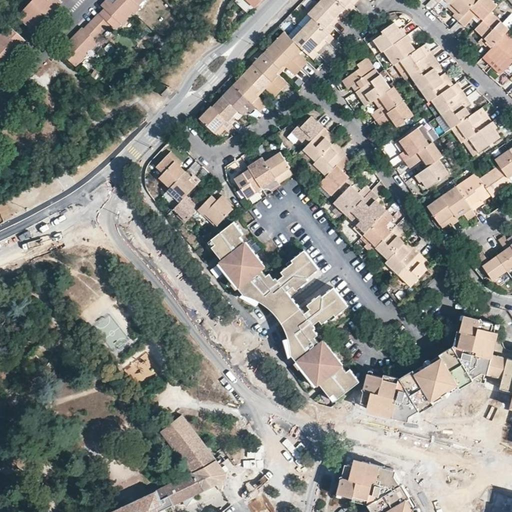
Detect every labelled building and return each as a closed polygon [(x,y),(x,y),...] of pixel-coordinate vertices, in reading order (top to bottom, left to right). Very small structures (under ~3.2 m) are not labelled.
[(29,3),(23,10),(27,13),(22,19),(32,29),(37,24),(40,26),(47,19),(49,16),(47,14),(49,11),(52,14),(58,7),(63,2),(61,0),(37,0),(32,6),(29,3)] [(114,0),(113,2),(110,0),(105,0),(101,4),(104,7),(86,26),(84,24),(77,31),(80,33),(74,39),(72,37),(64,45),(66,47),(62,53),(76,67),(87,55),(86,53),(91,47),(93,49),(101,41),(99,38),(113,23),(115,24),(118,21),(121,24),(124,26),(130,19),(128,17),(133,11),(135,14),(141,7),(139,5),(143,0),(114,0)] [(351,11),(338,0),(319,0),(318,2),(338,21),(343,16),(345,17),(351,11)] [(357,0),(338,0),(351,11),(354,7),(353,5),(357,0)] [(442,0),(439,3),(446,10),(448,6),(450,5),(445,0),(442,0)] [(453,15),(459,21),(479,0),(478,0),(454,0),(451,3),(458,10),(455,13),(453,15)] [(492,12),(498,6),(491,0),(478,0),(479,0),(459,21),(465,27),(475,17),(478,14),(484,20),(492,12)] [(338,21),(318,2),(308,12),(313,16),(330,33),(334,28),(332,26),(338,21)] [(458,10),(451,3),(450,5),(448,6),(455,13),(458,10)] [(61,10),(58,7),(52,14),(54,16),(55,17),(61,10)] [(27,13),(23,10),(18,15),(22,19),(27,13)] [(509,30),(510,29),(492,12),(484,20),(482,23),(475,29),(484,37),(480,41),(490,51),(506,33),(509,30)] [(478,14),(475,17),(482,23),(484,20),(478,14)] [(313,16),(303,27),(320,43),(324,38),(327,40),(332,34),(330,33),(313,16)] [(49,21),(47,19),(40,26),(43,29),(50,22),(49,21)] [(385,50),(407,34),(403,28),(401,29),(396,21),(382,30),(384,33),(375,40),(382,52),(385,50)] [(9,25),(4,30),(8,34),(13,28),(9,25)] [(320,43),(303,27),(292,38),(306,51),(312,56),(316,51),(314,49),(320,43)] [(0,69),(4,64),(10,58),(8,56),(10,53),(13,55),(16,52),(21,47),(18,44),(24,38),(13,28),(8,34),(4,30),(0,34),(0,36),(1,38),(0,39),(0,69)] [(292,38),(286,32),(277,42),(298,63),(303,57),(301,55),(306,51),(292,38)] [(413,40),(409,33),(407,34),(385,50),(395,65),(401,61),(417,49),(411,41),(413,40)] [(511,38),(506,33),(490,51),(487,54),(505,71),(511,63),(511,38)] [(27,41),(24,38),(18,44),(21,47),(27,41)] [(298,63),(277,42),(264,55),(284,74),(289,69),(291,70),(298,63)] [(432,50),(427,42),(422,46),(427,54),(432,50)] [(411,75),(436,57),(432,50),(427,54),(422,46),(417,49),(401,61),(411,75)] [(24,50),(21,47),(16,52),(18,54),(19,55),(24,50)] [(18,54),(16,52),(13,55),(10,53),(8,56),(10,58),(12,60),(18,54)] [(505,71),(487,54),(483,58),(501,75),(505,71)] [(284,74),(264,55),(256,64),(278,85),(282,80),(280,78),(284,74)] [(352,85),(356,92),(381,75),(368,56),(357,64),(360,69),(343,81),(348,88),(352,85)] [(298,63),(306,70),(311,65),(303,57),(298,63)] [(441,63),(436,57),(411,75),(421,89),(442,74),(439,71),(436,66),(441,63)] [(12,60),(10,58),(4,64),(7,67),(13,61),(12,60)] [(401,61),(395,65),(405,79),(411,75),(401,61)] [(298,77),(306,70),(298,63),(291,70),(298,77)] [(278,85),(256,64),(244,77),(264,96),(268,91),(270,92),(278,85)] [(451,77),(446,71),(442,74),(446,81),(451,77)] [(381,75),(356,92),(361,98),(366,95),(371,103),(374,101),(380,97),(391,89),(392,89),(382,74),(381,75)] [(442,74),(421,89),(430,101),(434,98),(455,84),(451,77),(446,81),(442,74)] [(264,96),(244,77),(234,87),(253,106),(256,108),(261,102),(258,100),(264,96)] [(278,85),(285,92),(289,87),(282,80),(278,85)] [(465,89),(459,81),(455,84),(461,92),(465,89)] [(445,113),(469,95),(465,89),(461,92),(455,84),(434,98),(445,113)] [(277,99),(285,92),(278,85),(270,92),(277,99)] [(166,98),(172,91),(168,86),(161,93),(166,98)] [(372,113),(377,120),(405,101),(395,86),(392,89),(391,89),(380,97),(385,104),(379,108),(372,113)] [(253,106),(234,87),(223,98),(237,111),(239,113),(245,119),(250,114),(248,112),(253,106)] [(361,98),(366,106),(371,103),(366,95),(361,98)] [(474,102),(469,95),(445,113),(455,127),(460,123),(475,113),(473,110),(469,105),(474,102)] [(385,104),(380,97),(374,101),(375,101),(379,108),(385,104)] [(223,98),(214,108),(231,123),(236,118),(234,115),(237,111),(223,98)] [(405,101),(377,120),(382,127),(393,119),(398,126),(414,115),(405,101)] [(260,112),(262,115),(268,109),(261,102),(256,108),(260,112)] [(478,107),(474,102),(469,105),(473,110),(478,107)] [(214,108),(213,106),(201,118),(219,136),(226,129),(228,131),(233,126),(231,124),(231,123),(214,108)] [(248,112),(250,114),(253,118),(260,112),(256,108),(253,106),(248,112)] [(491,114),(485,106),(480,109),(486,117),(491,114)] [(472,136),(495,120),(491,114),(486,117),(480,109),(475,113),(460,123),(470,138),(472,136)] [(455,127),(445,113),(439,117),(449,131),(455,127)] [(307,146),(325,128),(312,115),(302,125),(299,123),(292,131),(307,146)] [(500,126),(495,120),(472,136),(482,150),(503,135),(497,128),(500,126)] [(460,123),(455,127),(464,141),(466,140),(470,138),(460,123)] [(427,146),(431,143),(420,127),(416,130),(427,146)] [(330,132),(325,128),(307,146),(304,149),(317,161),(331,146),(333,144),(329,141),(326,137),(330,132)] [(400,155),(405,161),(427,146),(416,130),(400,140),(407,150),(400,155)] [(326,137),(329,141),(334,136),(330,132),(326,137)] [(472,136),(470,138),(466,140),(476,153),(482,150),(472,136)] [(445,155),(435,140),(431,143),(442,157),(445,155)] [(341,148),(335,142),(333,144),(331,146),(337,152),(341,148)] [(427,146),(405,161),(410,168),(422,160),(428,167),(441,158),(431,143),(427,146)] [(346,156),(347,154),(341,148),(337,152),(331,146),(317,161),(314,164),(326,176),(346,156)] [(311,166),(314,164),(317,161),(304,149),(299,154),(311,166)] [(511,151),(511,149),(496,159),(500,165),(510,179),(511,177),(511,151)] [(290,166),(280,150),(272,156),(270,153),(263,157),(265,160),(276,176),(289,167),(290,166)] [(170,180),(165,184),(169,189),(186,172),(179,166),(182,163),(170,152),(156,166),(163,173),(170,180)] [(336,191),(350,178),(342,170),(350,161),(346,156),(326,176),(321,182),(319,184),(332,196),(336,191)] [(276,176),(265,160),(263,157),(249,167),(263,188),(268,185),(278,179),(277,178),(276,176)] [(428,167),(417,175),(421,182),(423,180),(428,187),(450,172),(441,158),(428,167)] [(311,166),(309,169),(321,182),(326,176),(314,164),(311,166)] [(492,196),(494,197),(511,184),(511,182),(510,179),(500,165),(480,179),(491,193),(492,196)] [(248,198),(263,188),(249,167),(234,177),(248,198)] [(292,171),(289,167),(276,176),(277,178),(278,179),(279,180),(292,171)] [(184,200),(197,186),(193,182),(190,184),(187,181),(190,178),(193,175),(187,170),(186,172),(169,189),(167,191),(173,197),(167,204),(173,210),(179,204),(184,200)] [(158,178),(165,184),(170,180),(163,173),(158,178)] [(477,173),(457,187),(474,211),(484,203),(483,202),(482,199),(491,193),(480,179),(477,173)] [(197,186),(200,182),(193,175),(190,178),(193,182),(197,186)] [(333,202),(347,216),(352,211),(371,191),(366,185),(358,193),(350,185),(353,181),(350,178),(336,191),(340,194),(335,199),(333,202)] [(279,180),(278,179),(268,185),(271,189),(281,183),(280,183),(279,180)] [(160,190),(164,194),(167,191),(169,189),(165,184),(160,190)] [(319,184),(317,187),(329,199),(332,196),(319,184)] [(470,219),(476,215),(474,211),(457,187),(443,197),(458,219),(466,214),(470,219)] [(332,196),(335,199),(340,194),(336,191),(332,196)] [(378,197),(371,191),(352,211),(360,219),(355,224),(365,233),(382,216),(385,213),(373,202),(375,199),(378,197)] [(492,196),(491,193),(482,199),(483,202),(492,196)] [(217,199),(231,212),(233,210),(220,197),(217,199)] [(453,226),(460,221),(458,219),(443,197),(430,206),(444,226),(450,222),(451,224),(453,226)] [(210,198),(196,212),(202,217),(204,214),(217,226),(231,212),(217,199),(215,202),(210,198)] [(385,213),(387,211),(375,199),(373,202),(385,213)] [(179,204),(173,210),(186,223),(196,212),(184,200),(179,204)] [(352,211),(347,216),(355,224),(360,219),(352,211)] [(393,217),(387,211),(385,213),(382,216),(389,222),(392,219),(393,217)] [(363,246),(370,254),(375,248),(397,226),(398,225),(392,219),(389,222),(382,216),(365,233),(364,235),(369,240),(365,244),(363,246)] [(220,262),(245,294),(245,295),(256,298),(263,302),(273,311),(292,296),(288,291),(294,286),(297,290),(309,280),(308,278),(320,269),(305,250),(293,259),(294,261),(282,271),(285,274),(278,279),(277,277),(275,278),(270,273),(267,276),(262,270),(266,267),(241,237),(244,234),(234,221),(209,242),(223,259),(220,261),(220,262)] [(375,248),(388,261),(403,245),(405,243),(402,240),(397,235),(402,231),(397,226),(375,248)] [(397,235),(402,240),(406,235),(402,231),(397,235)] [(364,235),(360,239),(365,244),(369,240),(364,235)] [(511,267),(511,245),(508,241),(505,236),(499,240),(506,250),(498,256),(508,271),(511,267)] [(412,247),(406,242),(405,243),(403,245),(408,251),(412,247)] [(388,261),(386,263),(398,275),(419,254),(412,247),(408,251),(403,245),(388,261)] [(483,265),(489,261),(482,252),(480,254),(477,256),(482,263),(483,265)] [(419,254),(398,275),(410,286),(426,269),(424,267),(419,262),(423,258),(419,254)] [(494,280),(508,271),(498,256),(489,261),(483,265),(494,280)] [(419,262),(424,267),(428,263),(423,258),(419,262)] [(318,335),(314,329),(316,327),(314,325),(320,320),(323,323),(335,313),(337,315),(349,305),(335,287),(323,297),(321,295),(308,305),(311,308),(305,313),(302,308),(283,323),(286,329),(289,337),(291,346),(292,354),(319,386),(321,384),(335,401),(361,381),(351,369),(348,371),(323,340),(320,343),(315,337),(318,335)] [(297,302),(292,296),(273,311),(278,317),(283,323),(302,308),(297,302)] [(499,333),(492,331),(494,323),(462,315),(454,346),(400,378),(371,371),(361,409),(383,415),(397,418),(409,421),(410,416),(420,410),(421,411),(422,411),(474,380),(473,378),(483,372),(491,375),(504,378),(511,344),(511,342),(498,339),(499,333)] [(511,344),(504,378),(501,388),(511,391),(511,404),(511,408),(511,344)] [(191,472),(111,511),(162,511),(225,481),(227,474),(182,415),(160,432),(191,472)] [(385,467),(371,463),(348,457),(345,469),(338,468),(335,481),(341,483),(338,495),(370,504),(374,511),(420,511),(409,493),(403,484),(401,485),(396,475),(397,470),(385,467)]
